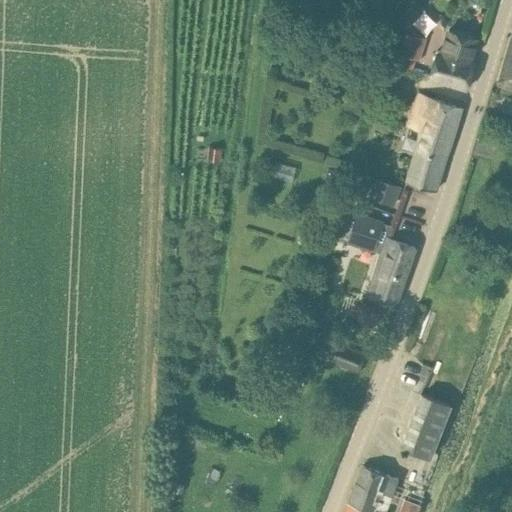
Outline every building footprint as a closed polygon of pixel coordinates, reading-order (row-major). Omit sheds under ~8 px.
[(435,52),(428,77),(429,77),(447,83),(466,89),(474,63),(472,63),(479,38),(447,29),(440,53),(435,52)] [(403,32),(397,53),(420,59),(426,38),(403,32)] [(497,86),(511,89),(511,37),(497,86)] [(406,182),(416,185),(435,191),(461,107),(419,94),(409,127),(422,131),(406,182)] [(222,148),(208,147),(206,161),(221,163),(222,148)] [(276,162),(272,176),(292,182),(296,167),(276,162)] [(376,177),(369,196),(394,206),(401,187),(376,177)] [(357,211),(346,242),(379,253),(364,297),(375,300),(394,307),(410,262),(415,248),(396,241),(388,239),(392,226),(384,223),(384,221),(357,211)] [(366,353),(348,345),(339,342),(342,335),(328,330),(317,356),(358,373),(366,353)] [(401,447),(418,454),(429,458),(448,404),(440,402),(422,394),(401,447)] [(383,511),(396,479),(381,473),(362,466),(344,511),(383,511)] [(405,498),(399,511),(418,511),(421,505),(405,498)]
